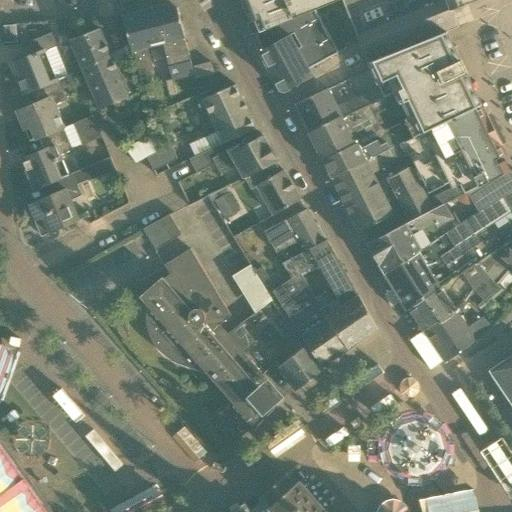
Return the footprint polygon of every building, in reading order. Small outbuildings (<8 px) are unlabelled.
[(339,0),(342,0),(368,62),(447,31),(459,27),(452,10),(476,0),(243,0),(244,3),(243,4),(244,5),(245,5),(246,8),(245,9),(246,10),(247,10),(252,21),(255,20),(259,30),(255,32),(256,34),(323,7),(339,0)] [(185,37),(183,28),(178,8),(171,4),(147,10),(156,45),(163,43),(173,79),(167,81),(171,96),(177,95),(173,79),(195,74),(196,79),(216,74),(211,62),(193,67),(185,37)] [(313,76),(308,67),(345,46),(323,7),(256,34),(259,51),(279,88),(286,91),(313,76)] [(148,47),(156,45),(147,10),(123,16),(132,50),(133,50),(141,81),(156,77),(148,47)] [(100,109),(102,108),(130,97),(100,28),(70,40),(82,67),(100,109)] [(409,111),(419,133),(481,104),(466,73),(467,72),(461,61),(447,31),(368,62),(378,87),(379,86),(384,97),(398,90),(404,102),(409,111)] [(24,94),(32,91),(32,90),(69,75),(57,80),(45,51),(58,46),(52,33),(30,42),(35,54),(12,63),(24,94)] [(39,137),(63,127),(54,105),(66,100),(58,80),(70,75),(69,75),(32,90),(32,91),(37,103),(18,111),(31,141),(39,138),(39,137)] [(234,139),(255,130),(257,129),(236,84),(202,99),(223,144),(224,143),(234,139)] [(340,118),(384,97),(379,86),(378,87),(337,107),(328,88),(296,104),(309,132),(334,119),(335,121),(340,118)] [(309,132),(332,178),(399,143),(419,133),(409,111),(404,102),(398,90),(384,97),(340,118),(335,121),(334,119),(309,132)] [(486,115),(481,104),(419,133),(399,143),(405,156),(409,154),(429,193),(450,182),(453,188),(428,200),(432,209),(467,191),(510,170),(505,160),(498,163),(496,159),(506,154),(501,145),(502,144),(487,114),(486,115)] [(102,137),(93,115),(74,123),(83,145),(102,137)] [(39,187),(68,174),(60,155),(73,150),(63,127),(64,127),(63,127),(39,137),(39,138),(45,150),(22,159),(35,189),(39,187)] [(278,160),(263,135),(253,141),(250,137),(225,151),(221,145),(224,144),(224,143),(223,144),(190,159),(198,173),(216,163),(221,173),(236,164),(244,177),(278,160)] [(147,157),(152,155),(143,140),(128,149),(137,163),(147,157)] [(395,161),(405,156),(399,143),(332,178),(345,204),(380,187),(373,173),(395,162),(395,161)] [(147,157),(147,158),(154,171),(178,159),(171,145),(152,155),(147,157)] [(97,178),(116,170),(111,157),(92,165),(97,178)] [(274,215),(301,199),(284,170),(283,170),(278,161),(279,161),(278,160),(244,177),(244,178),(251,190),(257,186),(274,215)] [(388,178),(410,221),(433,210),(432,209),(428,200),(410,166),(388,178)] [(479,211),(511,189),(511,169),(510,171),(510,170),(467,191),(479,211)] [(82,195),(78,186),(72,173),(68,175),(68,174),(39,187),(40,188),(46,186),(50,196),(29,204),(42,236),(79,220),(71,200),(82,195)] [(225,219),(240,210),(226,186),(209,195),(213,202),(214,201),(225,219)] [(360,232),(361,232),(394,215),(380,187),(345,204),(360,232)] [(385,273),(408,310),(440,288),(441,288),(463,272),(476,263),(497,249),(484,229),(494,222),(499,228),(511,218),(511,189),(479,211),(460,223),(385,273)] [(433,210),(410,221),(367,243),(385,273),(460,223),(453,212),(450,214),(444,204),(433,210)] [(325,241),(308,211),(307,209),(264,231),(277,253),(301,240),(307,250),(325,241)] [(181,235),(170,215),(170,214),(143,229),(156,250),(181,235)] [(511,239),(497,249),(476,263),(488,276),(498,288),(500,287),(497,284),(511,269),(511,270),(511,239)] [(342,306),(359,294),(327,240),(325,241),(307,250),(283,263),(291,277),(301,273),(318,263),(337,297),(342,306)] [(231,315),(191,249),(165,264),(171,274),(164,279),(163,277),(140,296),(148,306),(148,309),(147,318),(148,326),(150,335),(154,343),(159,350),(166,356),(173,361),(181,364),(207,373),(232,402),(218,414),(225,422),(219,427),(226,434),(220,439),(228,448),(254,426),(255,428),(276,406),(275,405),(274,407),(259,405),(268,379),(245,353),(228,334),(220,325),(231,315)] [(488,276),(476,263),(463,272),(441,288),(440,288),(408,310),(410,310),(424,330),(438,320),(440,323),(457,311),(470,297),(481,284),(488,276)] [(318,301),(317,301),(301,273),(291,277),(272,291),(297,328),(307,332),(301,335),(307,344),(306,345),(323,367),(348,350),(327,317),(318,301)] [(488,297),(498,288),(488,276),(481,284),(470,297),(477,306),(488,297)] [(348,350),(378,329),(359,294),(342,306),(337,297),(334,298),(331,293),(318,301),(327,317),(348,350)] [(492,301),(488,297),(477,306),(481,310),(492,301)] [(492,328),(482,317),(479,320),(476,316),(465,323),(457,311),(440,323),(438,320),(424,330),(446,362),(477,340),(492,328)] [(228,334),(245,353),(257,342),(241,324),(228,334)] [(324,369),(323,367),(306,345),(279,366),(296,391),(324,369)] [(511,354),(489,370),(511,405),(511,354)] [(338,454),(360,503),(393,488),(371,440),(338,454)] [(325,511),(326,511),(299,480),(296,483),(287,473),(260,497),(262,500),(249,510),(245,503),(232,511),(325,511)]
